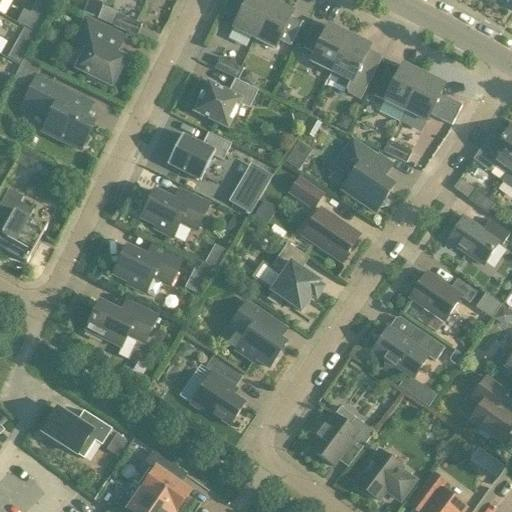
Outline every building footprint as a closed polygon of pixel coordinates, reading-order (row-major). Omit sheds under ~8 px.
[(22,8),(17,23),(38,31),(49,2),(44,0),(35,0),(31,12),(22,8)] [(93,0),(91,0),(85,16),(96,21),(103,4),(93,0)] [(231,0),(222,18),(235,24),(232,29),(253,40),(272,3),(265,0),(231,0)] [(272,3),(253,40),(274,50),(279,42),(289,47),(301,24),(290,19),(293,13),(272,3)] [(136,37),(141,26),(117,16),(112,27),(136,37)] [(111,88),(125,59),(116,55),(123,39),(85,19),(73,44),(85,50),(75,71),(111,88)] [(314,26),(303,49),(314,55),(310,63),(331,73),(335,65),(349,36),(327,26),(325,31),(314,26)] [(348,96),(357,100),(378,58),(367,52),(370,47),(349,36),(335,65),(331,73),(349,82),(346,89),(348,96)] [(12,49),(6,60),(19,67),(23,59),(24,56),(12,49)] [(32,81),(36,79),(41,68),(30,62),(24,59),(13,81),(12,83),(20,87),(32,81)] [(214,70),(237,81),(243,70),(219,59),(214,70)] [(405,113),(420,81),(423,76),(402,65),(399,71),(388,65),(373,97),(405,113)] [(69,69),(65,75),(73,79),(76,72),(69,69)] [(239,82),(249,88),(252,82),(249,74),(244,72),(239,82)] [(426,123),(444,86),(423,76),(420,81),(405,113),(426,123)] [(91,139),(88,135),(93,124),(84,120),(91,106),(36,79),(23,105),(49,118),(42,133),(80,152),(82,147),(87,147),(91,139)] [(239,82),(234,80),(227,93),(207,83),(192,113),(227,130),(231,121),(228,120),(234,107),(237,109),(241,101),(250,106),(257,92),(249,88),(239,82)] [(287,90),(281,87),(276,98),(286,103),(290,97),(287,90)] [(299,113),(294,115),(297,128),(303,127),(308,118),(299,113)] [(346,134),(352,123),(345,119),(338,121),(335,128),(346,134)] [(493,134),(493,133),(492,132),(472,161),(490,174),(495,166),(506,174),(511,166),(511,127),(510,128),(502,140),(493,134)] [(166,166),(199,182),(214,153),(224,158),(230,145),(207,134),(201,146),(181,136),(166,166)] [(374,214),(377,210),(387,208),(385,198),(393,187),(382,180),(391,166),(377,156),(376,158),(351,141),(334,166),(350,177),(341,191),(374,214)] [(299,168),(309,148),(295,142),(286,162),(299,168)] [(411,153),(388,142),(382,153),(405,164),(411,153)] [(24,153),(17,165),(30,172),(37,159),(24,153)] [(511,166),(506,174),(507,175),(501,182),(511,189),(511,166)] [(288,194),(313,212),(325,195),(299,177),(288,194)] [(265,191),(246,181),(232,206),(250,216),(265,191)] [(0,222),(6,226),(0,236),(0,249),(26,264),(45,229),(28,220),(33,211),(20,204),(23,198),(8,190),(0,203),(0,222)] [(487,215),(494,205),(475,191),(468,201),(487,215)] [(180,224),(196,232),(209,206),(184,194),(178,205),(153,192),(140,219),(156,227),(154,230),(172,239),(180,224)] [(301,237),(340,263),(359,236),(320,210),(301,237)] [(227,232),(237,237),(245,221),(235,216),(227,232)] [(463,219),(447,242),(482,266),(498,243),(501,246),(509,235),(488,221),(481,231),(463,219)] [(309,301),(308,300),(310,297),(315,300),(323,289),(318,286),(319,284),(299,270),(306,260),(287,246),(271,270),(281,277),(271,292),(272,293),(268,300),(278,307),(282,300),(300,312),(301,311),(305,309),(306,308),(308,306),(308,304),(309,301)] [(181,262),(156,249),(151,260),(126,248),(113,273),(129,281),(127,284),(155,298),(162,284),(168,287),(181,262)] [(207,285),(213,273),(196,265),(190,277),(207,285)] [(409,299),(444,323),(460,299),(468,305),(476,294),(456,280),(449,290),(425,274),(409,299)] [(475,308),(492,319),(501,306),(485,294),(475,308)] [(146,340),(157,318),(131,305),(126,316),(99,303),(86,331),(121,348),(127,336),(137,340),(139,336),(146,340)] [(232,323),(247,333),(235,351),(252,362),(254,359),(268,369),(274,361),(276,360),(279,358),(282,354),(284,350),(284,346),(285,345),(262,329),(269,319),(246,303),(232,323)] [(506,328),(511,319),(511,314),(503,308),(495,320),(506,328)] [(434,363),(444,349),(414,329),(406,342),(391,332),(375,355),(383,360),(384,373),(395,368),(412,380),(427,358),(434,363)] [(183,346),(176,356),(183,360),(189,359),(193,353),(183,346)] [(450,364),(458,369),(465,359),(455,352),(449,360),(450,364)] [(190,404),(207,416),(209,414),(228,427),(244,404),(230,395),(242,378),(212,357),(204,368),(211,373),(190,404)] [(480,406),(469,422),(479,429),(478,435),(487,441),(491,438),(501,445),(511,430),(511,415),(498,406),(506,394),(485,379),(471,399),(480,406)] [(103,421),(65,398),(46,426),(84,452),(103,421)] [(349,445),(359,453),(373,433),(354,419),(348,427),(334,416),(308,450),(332,468),(349,445)] [(116,437),(108,451),(118,457),(126,444),(116,437)] [(145,464),(150,468),(137,487),(141,490),(173,511),(176,511),(190,493),(170,479),(177,470),(152,453),(145,464)] [(385,491),(398,501),(399,502),(414,483),(400,472),(401,470),(379,453),(355,485),(377,502),(385,491)] [(462,511),(465,509),(440,490),(444,484),(433,475),(418,495),(428,503),(421,511),(462,511)] [(173,511),(141,490),(133,502),(123,495),(111,511),(173,511)]
